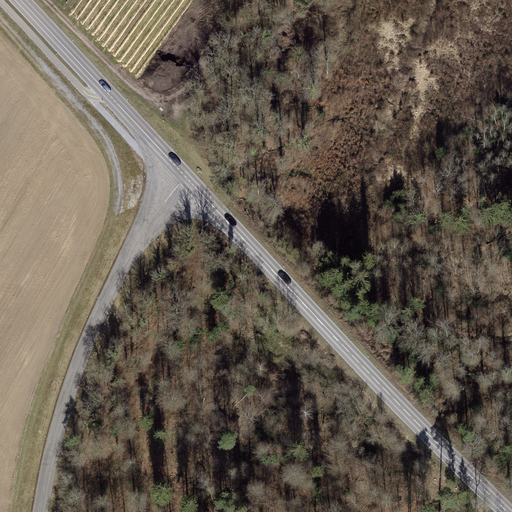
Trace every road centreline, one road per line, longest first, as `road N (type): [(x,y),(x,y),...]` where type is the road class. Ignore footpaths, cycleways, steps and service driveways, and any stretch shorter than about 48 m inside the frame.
road 1 (tertiary): [(511,511),(345,348),(191,178)]
road 2 (tertiary): [(50,511),(70,419),(136,258),(191,178)]
road 3 (tertiary): [(22,0),(191,178)]
